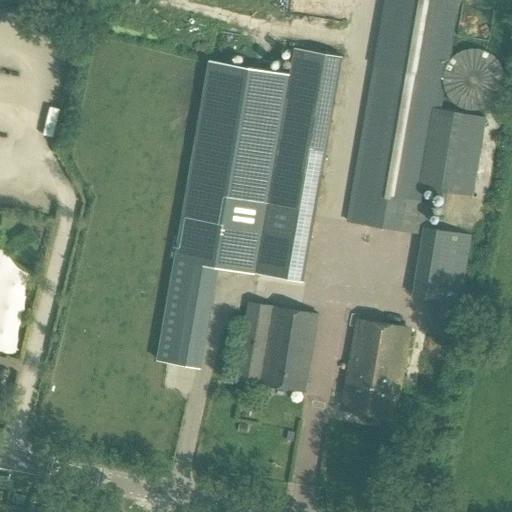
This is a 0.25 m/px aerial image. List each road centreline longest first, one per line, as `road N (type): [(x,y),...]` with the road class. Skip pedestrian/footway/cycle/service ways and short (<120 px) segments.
road 1 (unknown): [(178,496),(227,272),(330,286)]
road 2 (tertiary): [(254,511),(10,459)]
